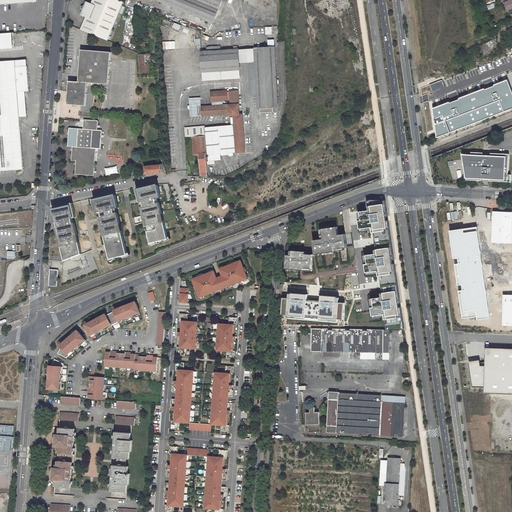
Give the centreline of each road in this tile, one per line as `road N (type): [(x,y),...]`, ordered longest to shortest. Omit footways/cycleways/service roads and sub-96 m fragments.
road 1 (primary): [(462,456),(423,190)]
road 2 (unknown): [(292,392),(386,384),(397,373),(388,363),(290,350)]
road 3 (residential): [(172,305),(157,511)]
road 4 (tertiary): [(57,0),(41,201)]
road 5 (residential): [(230,511),(245,312)]
road 6 (primary): [(423,190),(396,0)]
road 7 (tertiary): [(35,326),(18,511)]
road 8 (residential): [(290,366),(293,437),(379,442),(400,453)]
road 9 (residential): [(270,231),(367,194),(423,190)]
road 10 (unclassified): [(41,201),(188,178)]
road 11 (residential): [(35,326),(172,269)]
road 12 (residential): [(258,444),(400,453)]
road 13 (residential): [(270,231),(276,248),(265,365)]
